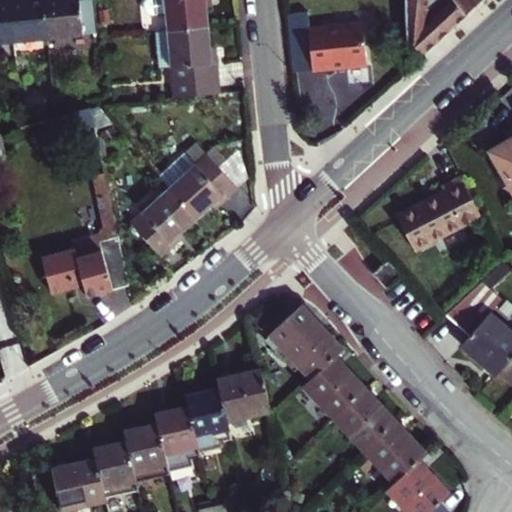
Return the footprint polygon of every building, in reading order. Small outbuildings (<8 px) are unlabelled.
[(0,41),(16,40),(12,0),(0,1),(0,41)] [(14,0),(12,0),(16,40),(50,37),(46,0),(14,0)] [(46,0),(50,37),(100,32),(96,0),(46,0)] [(150,0),(148,3),(149,11),(155,15),(169,13),(171,31),(211,27),(208,0),(150,0)] [(410,0),(410,38),(424,55),(482,0),(451,0),(446,5),(442,0),(410,0)] [(309,13),(290,15),(295,71),(315,69),(311,27),(309,13)] [(311,27),(315,69),(369,63),(364,22),(311,27)] [(175,67),(178,97),(222,92),(218,52),(214,52),(211,27),(171,31),(157,32),(161,68),(175,67)] [(82,128),(98,122),(94,104),(77,109),(82,128)] [(77,109),(58,115),(23,125),(21,126),(26,145),(82,128),(77,109)] [(511,142),(494,152),(497,157),(496,162),(503,174),(507,175),(511,184),(511,142)] [(160,175),(170,187),(197,219),(217,203),(219,205),(238,190),(209,155),(199,164),(188,152),(160,175)] [(418,251),(485,217),(464,177),(443,188),(445,193),(400,217),(418,251)] [(131,220),(159,255),(178,240),(175,237),(197,219),(170,187),(131,220)] [(90,297),(132,285),(121,234),(101,240),(99,234),(75,241),(77,249),(43,258),(54,295),(87,285),(90,297)] [(405,277),(391,261),(376,274),(390,290),(405,277)] [(502,298),(484,281),(447,310),(471,332),(463,341),(498,374),(501,371),(511,357),(511,324),(493,307),(502,298)] [(278,311),(272,304),(253,321),(259,328),(278,311)] [(311,318),(300,306),(269,335),(270,336),(265,341),(293,371),(299,365),(311,379),(338,355),(343,350),(312,317),(311,318)] [(338,355),(311,379),(327,397),(322,401),(336,417),(342,411),(368,388),(338,355)] [(511,357),(501,371),(511,381),(511,357)] [(224,390),(229,414),(254,409),(255,415),(274,411),(264,370),(222,380),(224,390)] [(306,384),(322,401),(327,397),(311,379),(306,384)] [(368,388),(342,411),(359,430),(353,435),(367,450),(372,445),(398,421),(368,388)] [(224,390),(190,398),(192,408),(202,451),(225,446),(224,442),(235,439),(231,421),(229,414),(224,390)] [(162,425),(172,471),(193,466),(191,459),(203,457),(202,451),(192,408),(160,415),(162,425)] [(254,409),(229,414),(231,421),(255,415),(254,409)] [(359,430),(342,411),(336,417),(353,435),(359,430)] [(398,421),(372,445),(389,463),(383,468),(397,484),(422,461),(429,455),(398,421)] [(131,442),(138,471),(158,466),(159,472),(160,476),(173,473),(172,471),(162,425),(129,433),(131,442)] [(106,488),(109,499),(142,491),(139,476),(138,471),(131,442),(98,450),(100,458),(106,488)] [(389,463),(372,445),(367,450),(383,468),(389,463)] [(55,468),(64,504),(89,498),(90,505),(109,501),(109,499),(106,488),(100,458),(55,468)] [(413,503),(408,508),(411,511),(452,511),(444,503),(453,495),(422,461),(397,484),(396,485),(413,503)] [(138,471),(139,476),(159,472),(158,466),(138,471)] [(391,490),(408,508),(413,503),(396,485),(391,490)] [(265,495),(268,511),(296,511),(291,489),(278,492),(265,495)] [(89,498),(64,504),(65,511),(90,505),(89,498)]
